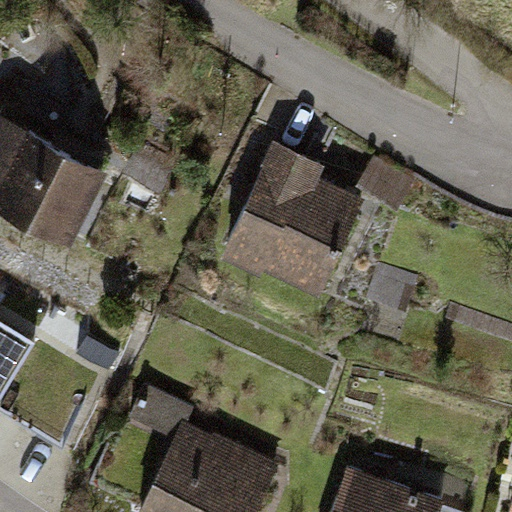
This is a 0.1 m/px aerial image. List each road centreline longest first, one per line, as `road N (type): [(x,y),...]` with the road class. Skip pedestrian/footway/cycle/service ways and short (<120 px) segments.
road 1 (residential): [(183,0),(440,145),(511,170)]
road 2 (residential): [(511,127),(361,0)]
